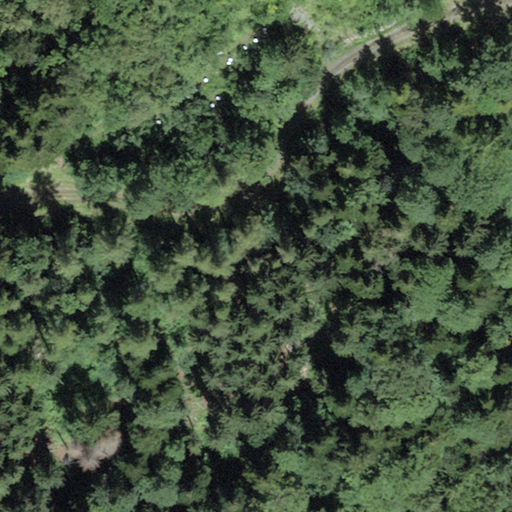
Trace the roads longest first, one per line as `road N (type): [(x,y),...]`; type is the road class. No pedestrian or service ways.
road 1 (track): [(511,6),(387,42),(332,75),(250,189),(177,208),(55,206),(0,214)]
road 2 (track): [(265,36),(0,178)]
